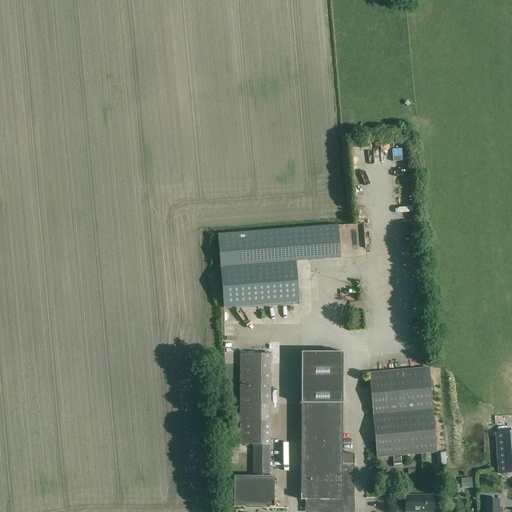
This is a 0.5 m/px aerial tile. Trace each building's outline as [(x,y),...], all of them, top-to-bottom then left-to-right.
[(416,206),(416,197),(408,197),(408,206),(416,206)] [(405,232),(418,229),(416,220),(404,223),(405,232)] [(223,309),(300,303),(296,262),(341,259),(338,225),(218,235),(223,309)] [(407,258),(408,267),(419,266),(419,257),(407,258)] [(332,510),(332,511),(354,511),(354,454),(342,454),(342,353),(301,353),(301,436),(300,436),(298,438),(298,451),(300,452),(301,452),(301,500),(307,500),(307,510),(332,510)] [(271,355),(256,355),(241,355),(239,446),(253,446),(253,477),(233,477),(234,508),(244,508),(244,507),(269,506),(269,508),(275,508),(275,502),(273,502),(273,487),(274,487),(274,477),(270,477),(271,355)] [(377,458),(437,453),(429,368),(369,374),(377,458)] [(498,474),(511,472),(511,431),(495,433),(498,474)] [(407,497),(407,511),(433,511),(433,504),(440,504),(440,498),(407,497)] [(483,511),(499,511),(500,499),(483,499),(483,511)]
